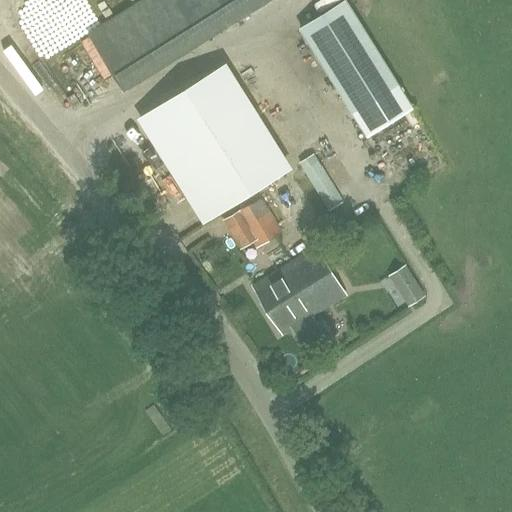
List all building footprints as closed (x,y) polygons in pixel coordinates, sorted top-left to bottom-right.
[(144,0),(86,33),(116,87),(201,40),(193,25),(204,19),(204,18),(223,7),(237,32),(293,0),(144,0)] [(300,30),(367,137),(413,108),(346,2),(300,30)] [(218,69),(140,117),(205,221),(283,173),(218,69)] [(344,202),(308,146),(303,149),(293,155),(304,172),(329,211),(344,202)] [(258,239),(253,242),(257,250),(283,234),(262,199),(242,212),(258,239)] [(282,334),(345,294),(317,250),(254,290),(282,334)] [(115,305),(145,344),(173,322),(143,283),(115,305)]
